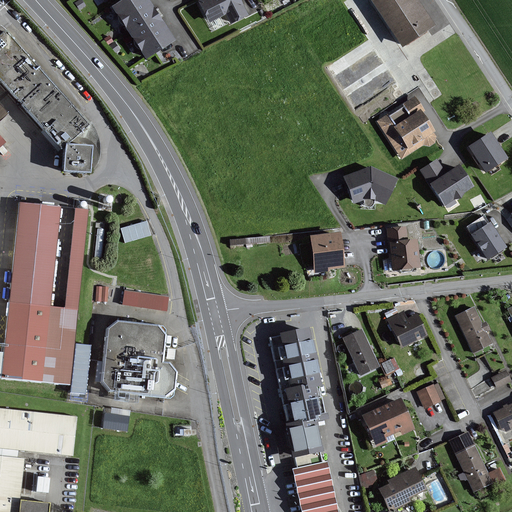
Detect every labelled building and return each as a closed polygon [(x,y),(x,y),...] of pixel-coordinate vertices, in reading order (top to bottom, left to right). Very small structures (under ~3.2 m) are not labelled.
[(173,39),(147,0),(125,0),(115,6),(147,56),(173,39)] [(239,0),(201,0),(200,1),(210,21),(227,13),(232,22),(247,14),(239,0)] [(417,0),(372,0),(403,45),(434,24),(417,0)] [(346,2),(303,30),(357,112),(400,84),(346,2)] [(6,32),(0,37),(0,76),(62,146),(88,124),(6,32)] [(424,111),(415,97),(404,103),(406,106),(388,117),(387,116),(378,121),(401,158),(427,142),(429,145),(435,142),(433,139),(436,137),(433,132),(434,131),(422,112),(424,111)] [(0,107),(0,125),(9,118),(0,107)] [(470,147),(486,170),(506,157),(491,133),(470,147)] [(90,171),(92,146),(67,145),(65,170),(90,171)] [(472,186),(459,166),(446,175),(437,161),(422,171),(445,204),(472,186)] [(385,203),(397,179),(371,167),(345,176),(355,202),(364,198),(375,199),(385,203)] [(63,209),(21,204),(3,378),(72,385),(89,212),(77,211),(67,309),(52,308),(63,209)] [(121,225),(125,241),(152,234),(148,218),(121,225)] [(490,223),(472,235),(488,258),(506,247),(490,223)] [(405,227),(388,229),(393,269),(419,266),(416,240),(407,241),(405,227)] [(340,233),(312,236),(316,271),(327,270),(327,267),(343,266),(340,233)] [(168,297),(126,291),(124,304),(166,311),(168,297)] [(474,308),(456,316),(474,352),(491,343),(486,333),(490,331),(486,322),(482,324),(474,308)] [(403,312),(388,319),(402,347),(427,334),(417,314),(406,319),(403,312)] [(158,326),(117,321),(108,329),(102,381),(110,391),(166,397),(174,390),(174,371),(168,364),(162,363),(164,335),(158,326)] [(284,404),(311,398),(319,396),(317,386),(321,385),(309,328),(280,334),(281,335),(269,338),(284,404)] [(345,338),(362,373),(378,366),(362,331),(345,338)] [(505,371),(492,377),(497,387),(510,380),(505,371)] [(434,385),(418,392),(424,407),(440,400),(434,385)] [(284,404),(288,422),(316,415),(325,413),(321,396),(319,396),(311,398),(284,404)] [(414,428),(401,398),(382,407),(395,437),(414,428)] [(510,429),(509,426),(511,424),(511,405),(495,413),(503,429),(505,428),(506,430),(510,429)] [(377,445),(395,437),(382,407),(364,415),(377,445)] [(0,449),(18,451),(75,457),(79,419),(0,410),(0,449)] [(129,417),(106,414),(104,427),(128,430),(129,417)] [(291,458),(294,457),(318,452),(324,451),(317,419),(316,415),(288,422),(283,422),(284,424),(284,426),(291,456),(291,458)] [(281,458),(291,456),(284,426),(274,428),(281,458)] [(468,432),(450,440),(474,492),(503,478),(499,469),(487,474),(468,432)] [(0,456),(18,459),(18,451),(0,449),(0,456)] [(301,511),(337,511),(327,461),(320,463),(318,452),(294,457),(297,468),(293,469),(301,511)] [(0,511),(19,511),(20,501),(25,459),(18,459),(0,456),(0,511)] [(390,484),(380,489),(390,510),(410,501),(408,497),(426,489),(415,468),(389,480),(390,484)] [(362,484),(376,483),(375,471),(361,471),(362,484)] [(49,491),(50,475),(38,475),(37,490),(49,491)] [(48,511),(49,504),(20,501),(19,511),(48,511)]
